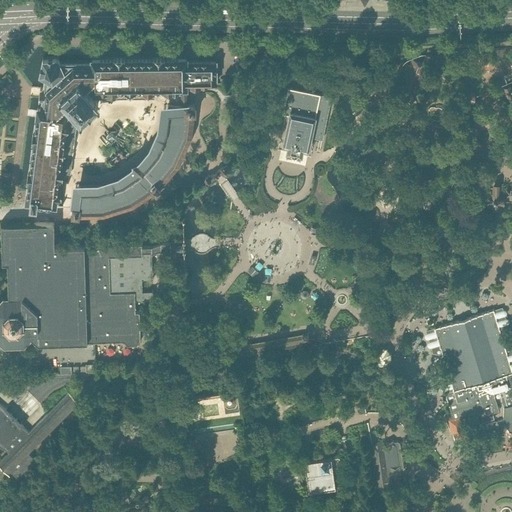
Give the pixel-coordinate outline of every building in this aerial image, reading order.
[(482,68),(485,69),(488,69),(491,68),(493,66),(494,65),(495,62),(495,61),(495,59),(494,57),(493,56),(493,55),(492,54),(491,54),(489,53),(488,53),(487,52),(486,51),(485,51),(485,53),(484,53),(483,53),(482,54),(481,54),(481,55),(480,56),(479,57),(479,58),(478,59),(478,60),(478,62),(479,65),(482,68)] [(26,192),(24,202),(41,204),(57,205),(57,204),(62,204),(62,198),(65,173),(71,173),(77,120),(77,114),(80,118),(80,119),(82,120),(83,119),(83,118),(99,104),(100,104),(101,102),(100,101),(98,101),(96,98),(100,98),(155,98),(155,92),(185,92),(187,92),(187,88),(189,88),(188,84),(216,83),(216,78),(218,78),(218,58),(188,59),(188,55),(187,55),(90,56),(90,60),(61,61),(59,55),(42,57),(39,73),(45,76),(42,92),(41,105),(37,105),(26,188),(26,192)] [(423,63),(412,58),(403,79),(409,82),(413,83),(417,85),(421,77),(423,77),(425,77),(426,76),(427,74),(428,73),(428,71),(428,69),(427,67),(426,67),(425,66),(426,64),(423,63)] [(403,98),(405,103),(410,101),(414,99),(412,94),(412,88),(413,83),(409,82),(403,79),(402,85),(402,92),(403,98)] [(507,86),(503,88),(507,98),(510,97),(511,96),(511,89),(511,85),(507,86)] [(285,138),(283,143),(289,144),(288,149),(288,151),(289,151),(291,152),(294,152),(302,154),(303,154),(304,149),(304,148),(304,147),(310,148),(311,144),(312,136),(317,113),(317,112),(319,103),(320,97),(321,94),(308,91),(304,90),(302,89),(296,88),(289,86),(288,93),(284,112),(286,113),(288,113),(290,114),(285,138)] [(458,86),(455,96),(464,98),(469,99),(471,100),(474,90),(471,89),(467,88),(458,86)] [(332,96),(321,94),(320,97),(319,103),(317,112),(317,113),(312,136),(320,138),(321,139),(322,139),(323,139),(331,99),(332,96)] [(99,182),(76,183),(74,199),(74,204),(72,204),(71,214),(80,215),(80,210),(103,210),(131,201),(150,188),(153,192),(164,182),(161,178),(176,161),(187,134),(188,122),(190,111),(196,111),(196,103),(184,104),(164,104),(161,126),(158,134),(164,137),(162,142),(156,139),(155,139),(152,147),(141,160),(147,167),(140,174),(134,166),(119,176),(112,178),(114,185),(109,186),(106,180),(99,182)] [(415,110),(411,112),(415,122),(411,129),(409,134),(408,137),(414,140),(420,129),(423,124),(419,108),(415,110)] [(472,133),(473,135),(475,136),(476,135),(478,133),(478,131),(478,128),(477,124),(477,123),(480,121),(480,119),(481,117),(481,115),(480,113),(479,112),(478,111),(476,111),(474,112),(473,114),(472,116),(472,117),(473,120),(473,121),(473,123),(473,124),(473,125),(472,127),(471,128),(471,131),(472,133)] [(220,165),(220,167),(215,170),(213,173),(210,175),(207,174),(204,176),(204,180),(205,181),(205,182),(205,184),(206,185),(208,185),(209,184),(209,183),(210,183),(213,181),(213,180),(213,178),(218,175),(222,172),(223,173),(225,172),(226,173),(229,172),(228,171),(231,170),(228,162),(220,165)] [(500,199),(500,194),(499,180),(495,180),(491,180),(491,186),(491,196),(491,198),(488,198),(488,201),(488,204),(491,204),(491,208),(496,208),(500,208),(500,204),(503,204),(503,198),(500,199)] [(425,195),(424,194),(422,195),(421,196),(421,197),(421,199),(420,200),(420,201),(421,203),(420,204),(423,207),(424,206),(425,206),(427,207),(428,207),(429,206),(429,207),(431,206),(433,204),(432,204),(433,202),(433,201),(433,200),(432,199),(434,198),(431,194),(430,195),(429,195),(428,194),(426,194),(425,195)] [(143,300),(143,291),(142,279),(153,278),(152,250),(146,250),(142,250),(142,246),(142,242),(55,246),(55,233),(54,221),(2,223),(3,262),(8,262),(9,295),(3,295),(0,298),(0,338),(2,340),(5,343),(25,343),(31,335),(38,342),(78,341),(78,344),(87,344),(87,341),(95,340),(123,340),(127,344),(138,343),(139,341),(141,340),(140,310),(136,311),(136,305),(136,300),(143,300)] [(184,240),(142,242),(142,246),(142,250),(146,250),(152,250),(185,249),(185,244),(184,240)] [(386,271),(378,272),(383,304),(401,302),(394,285),(390,273),(388,272),(386,271)] [(143,291),(143,300),(153,299),(153,290),(143,291)] [(502,304),(494,309),(502,335),(504,336),(509,326),(507,321),(509,319),(508,315),(506,315),(505,313),(507,311),(505,307),(503,307),(502,304)] [(458,320),(434,327),(443,356),(440,356),(442,360),(443,364),(445,363),(454,391),(506,375),(511,372),(511,368),(505,346),(506,344),(505,340),(504,336),(502,335),(494,309),(469,316),(464,318),(458,320)] [(443,356),(434,327),(425,328),(426,331),(424,332),(425,336),(428,337),(428,339),(427,341),(428,345),(431,345),(432,350),(440,356),(443,356)] [(200,358),(201,361),(287,344),(311,338),(310,334),(199,354),(200,358)] [(394,359),(396,355),(395,350),(392,346),(388,344),(383,344),(379,345),(376,349),(375,353),(375,358),(378,362),(382,364),(387,364),(391,363),(394,359)] [(86,365),(81,365),(81,370),(86,370),(96,372),(96,363),(86,363),(86,365)] [(445,363),(443,364),(438,368),(439,373),(438,376),(439,379),(441,380),(442,382),(440,384),(441,388),(444,388),(445,392),(454,391),(445,363)] [(506,375),(454,391),(447,394),(446,396),(448,404),(449,408),(447,411),(447,412),(455,440),(466,437),(464,432),(466,431),(463,418),(480,413),(481,416),(499,411),(493,393),(502,390),(507,406),(504,407),(503,421),(510,432),(511,430),(511,381),(508,383),(506,375)] [(225,393),(224,385),(192,389),(193,398),(185,399),(186,407),(194,406),(193,399),(194,399),(195,399),(225,395),(226,395),(227,395),(228,401),(235,400),(234,392),(225,393)] [(0,401),(0,443),(9,452),(0,461),(0,464),(1,465),(5,470),(8,473),(11,470),(19,478),(37,460),(28,452),(79,401),(76,398),(71,393),(69,391),(30,431),(19,420),(14,415),(8,410),(0,401)] [(268,394),(266,396),(268,401),(272,403),(275,401),(277,397),(275,393),(271,392),(268,394)] [(489,433),(486,438),(489,440),(492,441),(495,436),(489,433)] [(385,442),(371,444),(375,465),(373,466),(374,469),(375,469),(380,500),(387,499),(396,497),(408,496),(405,473),(406,473),(405,469),(405,467),(404,467),(400,442),(398,440),(394,441),(394,440),(389,441),(385,441),(385,442)] [(305,466),(300,467),(300,469),(301,475),(302,482),(306,482),(308,492),(310,491),(337,488),(334,467),(341,466),(340,461),(339,455),(304,460),(305,466)] [(145,511),(144,507),(152,503),(148,500),(146,498),(141,504),(121,508),(121,506),(111,509),(112,511),(145,511)]
